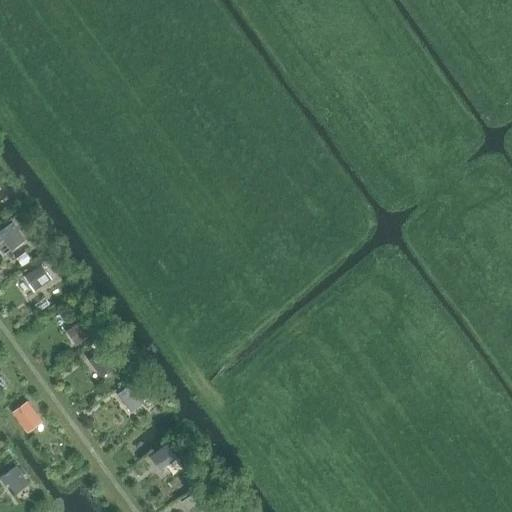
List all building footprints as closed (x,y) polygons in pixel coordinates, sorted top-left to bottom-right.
[(0,231),(0,234),(11,250),(27,240),(14,222),(0,231)] [(25,276),(34,290),(53,279),(43,264),(25,276)] [(75,325),(84,338),(94,332),(84,319),(75,325)] [(89,360),(101,377),(117,367),(105,349),(89,360)] [(146,402),(132,384),(118,394),(132,411),(146,402)] [(40,419),(28,402),(14,412),(27,428),(40,419)] [(158,470),(175,458),(164,444),(148,457),(158,470)] [(30,484),(17,465),(0,477),(6,486),(9,484),(16,494),(30,484)] [(188,499),(196,510),(207,503),(198,491),(188,499)]
